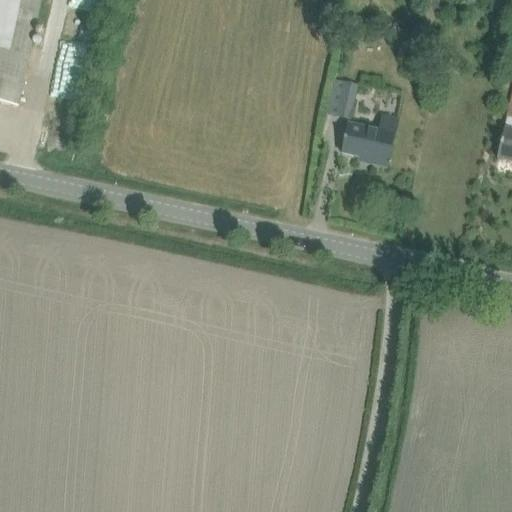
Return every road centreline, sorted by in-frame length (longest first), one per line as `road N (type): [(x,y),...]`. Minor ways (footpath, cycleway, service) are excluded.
road 1 (tertiary): [(0,175),(399,261)]
road 2 (unclassified): [(358,511),(399,261)]
